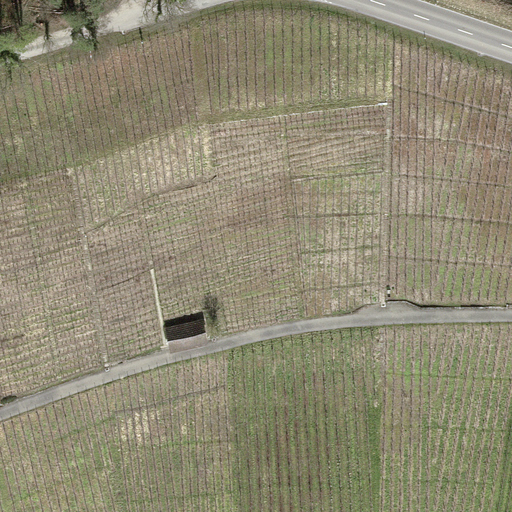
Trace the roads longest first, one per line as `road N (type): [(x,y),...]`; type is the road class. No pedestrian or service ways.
road 1 (track): [(0,416),(180,354),(286,330),(511,315)]
road 2 (tertiary): [(511,49),(366,0)]
road 3 (track): [(0,56),(136,18)]
